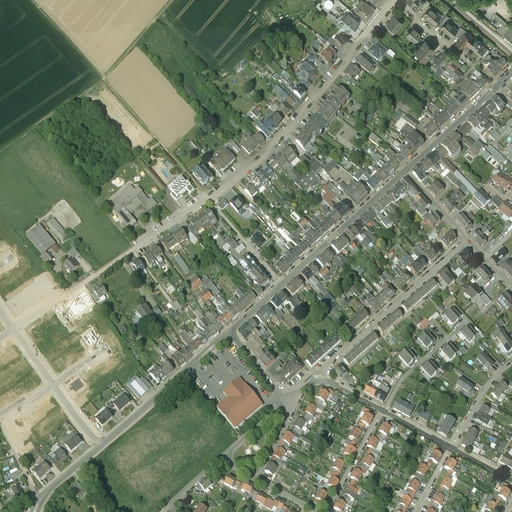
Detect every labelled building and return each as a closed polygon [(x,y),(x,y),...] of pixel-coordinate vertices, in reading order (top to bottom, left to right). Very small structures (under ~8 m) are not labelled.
[(415,0),(412,4),(412,5),(418,10),(421,6),(424,2),(423,1),(423,0),(422,0),(415,0)] [(426,0),(424,2),(421,6),(424,8),(428,4),(429,2),(426,0)] [(373,10),(363,2),(355,11),(365,20),(373,10)] [(430,7),(426,10),(423,14),(434,24),(440,18),(434,13),(435,12),(430,7)] [(338,23),(338,24),(340,26),(350,34),(356,28),(354,26),(358,22),(349,15),(347,13),(338,23)] [(511,27),(495,14),(493,16),(505,26),(500,32),(511,42),(511,27)] [(395,15),(386,25),(389,28),(395,32),(394,30),(401,22),(402,23),(403,22),(395,15)] [(337,20),(333,16),(329,20),(339,28),(340,26),(338,24),(338,23),(336,21),(337,20)] [(446,20),(444,22),(444,23),(443,23),(443,24),(440,27),(452,37),(454,34),(458,29),(452,24),(451,25),(446,20)] [(422,34),(412,26),(408,31),(409,32),(406,35),(407,34),(410,36),(415,41),(416,41),(419,37),(422,34)] [(458,29),(454,34),(457,36),(463,29),(464,29),(460,26),(458,29)] [(463,29),(457,36),(459,38),(463,34),(466,31),(464,29),(463,29)] [(334,43),(335,44),(341,49),(349,40),(341,34),(334,43)] [(459,38),(456,42),(461,47),(465,43),(468,45),(472,41),(463,34),(459,38)] [(419,37),(416,41),(415,41),(414,43),(417,45),(422,39),(419,37)] [(481,44),(474,38),(472,41),(468,45),(470,46),(473,49),(472,51),(474,52),(475,51),(478,47),(481,44)] [(334,43),(330,39),(327,44),(332,48),(335,44),(334,43)] [(425,41),(416,52),(426,60),(434,49),(425,41)] [(327,44),(324,42),(322,44),(329,51),(332,48),(327,44)] [(481,44),(478,47),(475,51),(481,56),(487,49),(481,44)] [(377,45),(372,51),(372,50),(371,50),(368,53),(377,61),(380,57),(379,56),(381,54),(383,56),(386,53),(377,45)] [(497,53),(492,48),(490,51),(492,53),(495,55),(500,59),(503,62),(505,60),(497,53)] [(443,50),(438,55),(442,59),(447,54),(443,50)] [(329,51),(324,56),(323,54),(320,58),(325,63),(324,64),(327,66),(331,62),(330,61),(335,56),(329,51)] [(490,51),(485,56),(490,60),(495,65),(501,71),(506,66),(503,63),(504,62),(503,62),(500,59),(497,62),(490,55),(491,54),(492,53),(490,51)] [(447,54),(442,59),(446,62),(451,57),(447,54)] [(442,59),(438,55),(434,60),(438,63),(442,59)] [(362,56),(357,63),(369,73),(374,67),(375,67),(371,63),(362,56)] [(485,56),(481,61),(485,65),(485,66),(490,60),(485,56)] [(442,59),(438,63),(441,67),(446,62),(442,59)] [(308,60),(302,66),(303,67),(298,74),(298,78),(299,78),(299,79),(300,79),(301,80),(301,82),(301,83),(303,84),(306,81),(307,82),(314,74),(313,73),(315,70),(311,66),(312,64),(308,60)] [(490,60),(485,66),(485,65),(484,67),(494,78),(501,71),(495,65),(490,60)] [(438,63),(432,68),(436,72),(440,68),(441,67),(438,63)] [(359,73),(352,67),(345,75),(348,78),(349,78),(351,80),(353,78),(354,78),(355,78),(359,73)] [(451,67),(445,73),(449,77),(451,78),(456,72),(451,67)] [(440,68),(436,72),(433,75),(438,79),(440,76),(442,74),(444,72),(440,68)] [(480,76),(473,70),(471,73),(473,75),(471,77),(474,79),(475,78),(477,80),(480,76)] [(451,78),(449,80),(451,81),(455,85),(462,77),(456,72),(451,78)] [(443,79),(440,76),(438,79),(438,80),(446,87),(451,81),(449,80),(447,82),(445,81),(443,79)] [(480,76),(477,80),(478,81),(475,84),(473,82),(471,84),(479,92),(488,83),(480,76)] [(306,81),(303,84),(301,83),(298,85),(304,91),(310,84),(307,82),(306,81)] [(470,83),(462,91),(463,92),(460,94),(469,101),(479,92),(471,84),(470,83)] [(181,90),(187,97),(194,92),(188,84),(181,90)] [(305,94),(298,88),(296,91),(294,93),(301,99),(305,94)] [(338,88),(334,93),(334,94),(333,95),(329,100),(340,109),(349,97),(338,88)] [(469,101),(460,94),(455,89),(447,98),(452,103),(460,110),(469,101)] [(277,102),(281,98),(284,100),(286,97),(280,91),(273,98),(277,102)] [(284,100),(295,111),(301,104),(298,102),(296,104),(288,96),(284,100)] [(426,100),(423,98),(419,103),(427,109),(431,104),(429,102),(426,100)] [(497,102),(494,99),(489,104),(499,113),(504,108),(501,105),(497,101),(497,102)] [(340,109),(329,100),(324,106),(335,114),(336,115),(341,109),(340,109)] [(274,101),(272,103),(271,103),(269,105),(275,111),(278,108),(274,104),(276,103),(274,101)] [(291,110),(285,103),(279,109),(285,116),(291,110)] [(452,103),(442,113),(449,120),(460,110),(452,103)] [(489,104),(477,115),(484,122),(491,128),(495,124),(488,117),(489,116),(490,116),(493,113),(496,116),(497,116),(499,113),(489,104)] [(335,114),(325,106),(323,109),(333,117),(335,114)] [(261,114),(255,108),(251,113),(256,118),(261,114)] [(322,108),(316,117),(327,125),(328,127),(335,118),(333,117),(323,109),(322,108)] [(431,116),(426,111),(421,115),(425,118),(428,120),(430,123),(437,117),(434,113),(431,116)] [(437,117),(430,123),(438,131),(449,120),(442,113),(441,112),(437,117)] [(282,121),(274,114),(268,122),(276,128),(282,121)] [(418,125),(403,114),(400,119),(415,129),(418,125)] [(477,115),(472,120),(479,127),(482,123),(484,122),(477,115)] [(313,118),(310,122),(321,129),(323,131),(327,125),(316,117),(314,119),(313,118)] [(428,120),(425,118),(422,121),(425,124),(423,126),(424,127),(423,128),(425,130),(422,132),(429,139),(438,131),(430,123),(428,120)] [(479,127),(472,120),(467,124),(467,125),(472,130),(480,138),(482,139),(487,134),(483,130),(481,132),(480,131),(479,132),(476,130),(479,127)] [(267,121),(264,125),(261,123),(256,128),(267,138),(269,136),(269,137),(271,135),(270,134),(272,133),(274,131),(273,131),(276,128),(268,122),(267,121)] [(321,129),(310,122),(306,128),(318,137),(320,134),(318,133),(321,129)] [(491,128),(484,122),(482,123),(483,125),(485,126),(484,127),(485,128),(483,130),(487,134),(489,136),(493,130),(491,128)] [(469,140),(464,139),(472,130),(467,125),(455,137),(455,138),(464,146),(475,156),(483,148),(477,143),(475,146),(469,140)] [(306,128),(301,135),(309,141),(312,137),(316,140),(318,137),(306,128)] [(256,138),(248,131),(246,129),(244,131),(248,136),(253,141),(256,138)] [(495,132),(493,130),(489,136),(494,141),(499,135),(495,132)] [(367,139),(378,146),(382,141),(371,133),(367,139)] [(424,144),(414,134),(406,141),(407,142),(416,151),(424,144)] [(264,142),(258,135),(256,138),(253,141),(258,146),(259,147),(264,142)] [(309,141),(301,135),(296,141),(303,150),(309,142),(309,141)] [(253,141),(248,136),(244,139),(247,142),(242,148),(249,155),(258,146),(253,141)] [(464,146),(455,138),(455,137),(453,136),(447,142),(454,149),(455,148),(458,145),(461,147),(462,148),(464,146)] [(400,146),(390,139),(388,142),(399,151),(402,148),(400,146)] [(405,142),(400,146),(402,148),(405,150),(408,147),(405,144),(406,143),(405,142)] [(416,151),(407,142),(406,143),(405,144),(408,147),(405,150),(411,156),(416,151)] [(454,149),(447,142),(439,149),(446,157),(448,155),(452,159),(454,156),(455,157),(460,152),(458,148),(455,148),(454,149)] [(229,144),(224,148),(226,150),(228,152),(233,148),(229,144)] [(223,147),(207,162),(218,174),(222,170),(222,171),(235,159),(228,152),(226,150),(224,148),(223,147)] [(297,158),(287,148),(283,152),(283,153),(280,156),(280,155),(279,156),(288,165),(289,166),(297,158)] [(405,150),(402,148),(399,151),(401,153),(399,156),(404,162),(411,156),(405,150)] [(446,157),(439,149),(433,155),(440,161),(445,167),(448,163),(446,162),(443,161),(442,160),(446,157)] [(500,165),(486,153),(482,157),(495,167),(494,168),(496,170),(500,165)] [(381,158),(377,155),(372,159),(376,163),(378,164),(381,161),(383,159),(381,158)] [(433,155),(427,161),(434,169),(436,167),(435,166),(440,161),(433,155)] [(279,156),(273,161),(280,169),(282,170),(285,167),(288,165),(279,156)] [(304,156),(299,161),(305,167),(310,163),(304,156)] [(399,156),(396,159),(394,157),(392,159),(399,167),(404,162),(399,156)] [(308,169),(306,173),(301,178),(300,176),(297,179),(294,182),(323,213),(327,217),(328,215),(330,214),(325,208),(327,205),(322,199),(314,191),(322,183),(315,177),(323,170),(313,159),(310,163),(305,167),(308,169)] [(399,167),(392,159),(389,162),(390,163),(389,165),(388,165),(394,172),(399,167)] [(332,160),(323,170),(327,174),(337,164),(332,160)] [(280,169),(273,161),(268,167),(274,174),(275,174),(280,169)] [(388,165),(386,167),(381,161),(378,164),(383,170),(389,177),(394,172),(388,165),(389,165),(388,165)] [(420,167),(426,173),(426,174),(432,169),(433,170),(434,169),(427,161),(420,167)] [(462,177),(448,163),(445,167),(450,172),(458,181),(473,196),(477,193),(468,184),(467,185),(461,178),(462,177)] [(300,176),(292,168),(292,169),(289,166),(288,165),(285,167),(297,179),(300,176)] [(203,167),(201,169),(199,167),(193,173),(193,174),(203,185),(206,183),(207,184),(210,182),(213,179),(203,167)] [(268,167),(261,174),(267,181),(274,174),(268,167)] [(426,173),(420,167),(412,174),(418,180),(421,177),(426,173)] [(383,170),(378,174),(384,181),(389,177),(383,170)] [(458,181),(450,172),(446,176),(454,185),(458,181)] [(267,181),(261,174),(255,179),(261,186),(266,190),(269,187),(266,185),(269,182),(267,181)] [(378,174),(372,180),(378,187),(384,181),(378,174)] [(499,175),(493,182),(496,184),(496,186),(497,187),(499,187),(500,186),(505,179),(499,175)] [(428,185),(424,180),(421,177),(418,180),(425,188),(428,185)] [(181,178),(172,186),(173,188),(170,190),(172,193),(177,198),(180,195),(186,190),(190,194),(194,190),(188,183),(186,184),(181,178)] [(372,180),(370,178),(367,180),(370,182),(367,185),(373,191),(378,187),(372,180)] [(505,179),(500,186),(502,187),(502,188),(503,190),(505,189),(506,188),(511,182),(506,178),(505,179)] [(255,179),(249,184),(250,186),(256,191),(261,186),(255,179)] [(420,196),(406,181),(405,180),(400,185),(407,192),(410,196),(415,201),(420,196)] [(353,182),(343,191),(348,196),(357,186),(353,182)] [(437,184),(429,192),(435,199),(443,191),(437,184)] [(400,185),(389,195),(394,201),(395,202),(407,192),(400,185)] [(130,186),(112,202),(116,206),(113,209),(124,222),(121,224),(127,231),(136,223),(130,215),(142,205),(148,212),(157,204),(151,198),(149,200),(138,187),(135,190),(130,186)] [(250,186),(245,191),(251,198),(257,193),(256,191),(250,186)] [(357,186),(348,196),(357,205),(367,196),(362,190),(362,191),(357,186)] [(490,201),(480,190),(478,192),(477,192),(477,193),(473,196),(484,207),(490,201)] [(330,192),(322,199),(327,205),(333,211),(335,213),(338,211),(329,202),(333,198),(334,199),(336,198),(330,192)] [(458,192),(451,198),(451,199),(450,200),(451,201),(450,202),(451,203),(460,195),(458,192)] [(177,198),(172,193),(170,195),(176,202),(182,197),(180,195),(177,198)] [(394,201),(389,195),(383,200),(389,207),(389,206),(391,204),(394,201)] [(460,195),(451,203),(452,204),(453,203),(454,205),(455,204),(457,204),(463,198),(460,195)] [(415,201),(410,196),(407,198),(407,200),(411,204),(410,204),(412,207),(409,210),(411,212),(413,211),(415,212),(420,207),(415,201)] [(430,206),(420,196),(415,201),(420,207),(424,211),(430,206)] [(447,198),(440,204),(445,209),(451,203),(450,202),(447,198)] [(223,199),(216,206),(221,211),(228,204),(223,199)] [(244,208),(236,199),(230,205),(238,213),(244,208)] [(389,207),(383,200),(377,206),(383,212),(386,209),(387,208),(389,207)] [(451,203),(445,209),(449,214),(456,208),(452,204),(451,203)] [(499,210),(499,211),(504,215),(510,208),(508,206),(508,205),(506,203),(505,204),(499,210)] [(338,211),(335,213),(342,220),(350,213),(343,206),(338,211)] [(383,212),(377,206),(371,211),(377,217),(379,216),(383,212)] [(393,218),(386,209),(383,212),(387,217),(389,219),(391,218),(392,219),(393,218)] [(216,222),(209,211),(203,215),(209,223),(211,226),(213,225),(216,222)] [(342,220),(335,213),(333,211),(331,213),(333,215),(330,218),(328,215),(327,217),(336,226),(342,220)] [(377,217),(371,211),(365,216),(371,223),(373,221),(377,217)] [(289,216),(295,222),(299,218),(293,212),(289,216)] [(323,213),(320,216),(325,221),(325,223),(323,225),(329,231),(336,226),(327,217),(323,213)] [(209,223),(203,215),(197,219),(203,227),(209,223)] [(434,215),(428,221),(433,227),(440,221),(434,215)] [(462,215),(455,221),(460,226),(467,221),(462,215)] [(320,216),(317,218),(323,225),(325,223),(325,221),(320,216)] [(371,223),(365,216),(359,222),(365,228),(367,226),(371,223)] [(69,236),(54,219),(47,225),(62,242),(69,236)] [(197,219),(191,223),(193,226),(196,231),(203,227),(197,219)] [(303,219),(297,224),(304,231),(307,228),(305,226),(308,224),(303,219)] [(220,220),(216,222),(213,225),(221,234),(226,230),(220,220)] [(318,229),(310,221),(309,222),(310,223),(308,224),(315,232),(322,239),(329,231),(323,225),(318,229)] [(380,228),(373,221),(371,223),(377,229),(378,229),(379,229),(380,228)] [(467,221),(460,226),(465,232),(472,226),(467,221)] [(359,222),(352,228),(358,234),(360,232),(365,228),(359,222)] [(56,244),(39,225),(26,236),(43,255),(46,253),(56,244)] [(374,234),(367,226),(365,228),(368,232),(371,235),(372,234),(373,235),(374,234)] [(281,230),(279,228),(274,234),(277,237),(273,240),(277,243),(280,240),(278,238),(280,235),(284,239),(289,233),(283,228),(281,230)] [(322,239),(315,232),(313,234),(307,228),(304,231),(310,237),(316,244),(322,239)] [(352,228),(345,235),(351,242),(359,236),(358,234),(352,228)] [(258,229),(251,236),(253,239),(258,235),(261,232),(258,229)] [(181,230),(172,237),(178,245),(179,246),(188,240),(181,230)] [(310,237),(304,231),(302,232),(301,233),(306,238),(308,239),(310,237)] [(371,244),(360,232),(358,234),(364,241),(368,246),(371,244)] [(450,232),(441,240),(447,247),(456,239),(450,232)] [(476,233),(475,232),(473,234),(474,236),(471,238),(475,243),(482,237),(477,232),(476,233)] [(253,239),(252,241),(259,248),(265,243),(262,239),(262,238),(258,235),(253,239)] [(172,237),(161,243),(167,252),(178,245),(172,237)] [(298,243),(293,237),(292,238),(293,239),(292,241),(298,248),(300,246),(299,245),(298,243)] [(316,244),(310,237),(308,239),(305,242),(311,248),(316,244)] [(342,237),(337,242),(344,249),(349,244),(342,237)] [(482,237),(475,243),(479,247),(482,245),(483,246),(487,243),(482,237)] [(234,241),(229,246),(233,251),(239,246),(234,241)] [(294,250),(288,243),(287,244),(287,245),(284,242),(283,243),(291,252),(294,250)] [(344,249),(337,242),(332,247),(338,254),(344,249)] [(309,250),(303,243),(300,246),(298,248),(304,254),(309,250)] [(424,253),(417,246),(415,249),(421,256),(424,253)] [(502,250),(504,248),(502,246),(493,254),(495,256),(502,250)] [(156,247),(149,252),(154,260),(159,257),(162,254),(156,247)] [(436,248),(435,247),(430,251),(436,257),(440,253),(438,250),(439,249),(437,247),(436,248)] [(78,254),(74,248),(68,253),(73,258),(78,254)] [(292,253),(298,260),(304,255),(298,248),(292,253)] [(421,256),(415,249),(412,251),(419,258),(421,256)] [(466,250),(458,257),(463,264),(472,256),(466,250)] [(502,250),(495,256),(491,260),(496,265),(506,255),(502,250)] [(335,259),(327,251),(322,256),(328,263),(331,261),(335,265),(333,268),(336,272),(342,267),(335,259)] [(367,254),(373,260),(376,257),(370,251),(367,254)] [(436,257),(430,251),(425,255),(426,256),(425,257),(427,260),(428,259),(431,261),(436,257)] [(154,260),(149,252),(143,257),(149,266),(155,262),(154,260)] [(288,269),(298,260),(292,253),(291,252),(286,257),(284,255),(280,260),(283,263),(288,269)] [(43,255),(41,257),(47,264),(52,260),(46,253),(43,255)] [(189,270),(178,255),(174,258),(185,273),(189,270)] [(251,261),(246,256),(243,260),(242,259),(238,262),(240,265),(240,266),(245,272),(246,271),(250,276),(258,269),(253,264),(254,263),(252,260),(251,261)] [(322,256),(316,261),(323,268),(328,263),(322,256)] [(159,257),(154,260),(155,262),(158,265),(163,262),(159,257)] [(341,262),(337,257),(335,259),(342,267),(344,265),(341,262)] [(72,259),(63,266),(70,274),(79,267),(72,259)] [(417,262),(415,264),(421,270),(426,266),(420,259),(417,262)] [(145,270),(137,260),(132,264),(134,267),(139,274),(145,270)] [(281,262),(279,262),(278,263),(278,265),(276,267),(279,271),(282,275),(288,269),(283,263),(281,262)] [(511,265),(509,262),(501,269),(511,281),(511,265)] [(463,272),(454,263),(449,267),(458,277),(463,272)] [(421,270),(415,264),(413,265),(410,268),(415,275),(421,270)] [(479,264),(472,270),(474,272),(481,266),(479,264)] [(319,272),(312,265),(307,270),(313,277),(319,272)] [(482,268),(480,271),(478,270),(476,272),(477,273),(476,274),(480,279),(487,273),(482,268)] [(260,272),(258,269),(250,275),(251,276),(251,275),(254,278),(253,279),(256,281),(254,283),(255,285),(260,290),(269,282),(269,281),(265,277),(266,277),(261,272),(260,272)] [(454,281),(444,269),(437,275),(447,286),(447,287),(451,284),(450,283),(453,280),(454,281)] [(313,277),(307,270),(301,275),(308,282),(309,281),(313,277)] [(393,281),(386,272),(383,275),(391,283),(393,281)] [(405,273),(399,278),(405,285),(410,280),(405,273)] [(487,273),(480,279),(481,280),(485,285),(489,281),(488,280),(491,278),(487,273)] [(195,274),(185,281),(193,291),(198,287),(201,291),(205,288),(200,282),(198,279),(198,278),(195,274)] [(204,278),(200,282),(205,288),(209,284),(204,278)] [(405,285),(399,278),(394,282),(400,289),(405,285)] [(297,279),(291,284),(298,291),(303,286),(297,279)] [(314,287),(309,281),(308,282),(306,284),(307,286),(311,290),(311,289),(314,293),(317,291),(314,287)] [(431,281),(421,289),(427,295),(437,286),(431,281)] [(253,286),(251,282),(248,285),(252,291),(258,297),(262,293),(260,290),(255,285),(253,286)] [(291,284),(286,289),(293,296),(298,291),(291,284)] [(394,294),(386,284),(381,289),(383,292),(389,299),(394,294)] [(470,288),(467,284),(464,287),(462,289),(466,292),(465,293),(467,295),(468,294),(473,300),(477,296),(470,288)] [(368,297),(364,293),(362,296),(352,285),(349,288),(363,305),(371,298),(369,296),(368,297)] [(476,288),(474,285),(470,288),(477,296),(478,297),(482,294),(476,288)] [(102,286),(94,292),(95,293),(99,299),(107,293),(102,286)] [(215,288),(208,293),(212,298),(213,297),(214,296),(219,292),(215,288)] [(421,289),(412,298),(417,304),(427,295),(421,289)] [(208,293),(207,291),(198,298),(204,305),(212,298),(208,293)] [(74,317),(93,304),(85,292),(66,305),(74,317)] [(383,292),(378,296),(384,303),(389,299),(383,292)] [(99,299),(95,293),(92,295),(97,303),(100,301),(99,299)] [(250,293),(245,298),(250,304),(256,299),(250,293)] [(282,293),(276,298),(283,305),(288,300),(282,293)] [(322,298),(319,294),(317,295),(326,306),(334,300),(328,293),(322,298)] [(490,303),(482,294),(478,297),(483,302),(485,305),(486,306),(490,303)] [(511,301),(505,294),(496,303),(499,306),(500,305),(507,313),(511,308),(511,301)] [(231,310),(229,308),(221,298),(218,300),(214,296),(213,297),(221,307),(232,321),(239,314),(234,308),(231,310)] [(384,303),(378,296),(374,301),(380,307),(384,303)] [(477,296),(473,300),(478,306),(483,302),(478,297),(477,296)] [(250,304),(245,298),(239,303),(244,310),(250,304)] [(276,298),(271,303),(278,310),(283,305),(276,298)] [(412,298),(402,307),(407,313),(417,304),(412,298)] [(374,301),(369,306),(370,307),(369,308),(371,310),(372,309),(374,312),(380,307),(374,301)] [(237,304),(234,308),(239,314),(244,310),(239,303),(237,304)] [(474,303),(464,312),(467,315),(476,307),(474,303)] [(108,304),(103,307),(107,312),(112,309),(108,304)] [(334,315),(338,312),(331,304),(328,306),(334,315)] [(145,305),(135,312),(141,322),(147,318),(147,319),(148,319),(149,318),(148,318),(153,314),(151,311),(150,311),(145,305)] [(490,316),(496,311),(491,306),(486,310),(490,316)] [(156,307),(151,311),(153,314),(156,317),(161,313),(156,307)] [(232,321),(221,307),(219,310),(224,316),(221,319),(222,319),(227,326),(232,321)] [(267,307),(261,312),(268,319),(273,314),(267,307)] [(204,317),(198,309),(193,313),(197,316),(200,321),(204,317)] [(457,313),(453,309),(450,312),(449,311),(444,316),(448,321),(457,313)] [(368,317),(363,311),(356,317),(362,323),(368,317)] [(397,311),(387,320),(392,326),(402,317),(397,311)] [(261,312),(256,317),(265,326),(270,321),(268,319),(261,312)] [(457,313),(448,321),(453,326),(458,321),(458,320),(460,317),(457,313)] [(215,321),(214,319),(211,315),(210,316),(208,317),(213,323),(215,325),(214,324),(212,325),(213,327),(218,333),(223,329),(215,321)] [(362,323),(356,317),(350,324),(355,329),(362,323)] [(426,318),(416,325),(420,331),(430,324),(426,318)] [(210,327),(204,319),(200,322),(207,330),(210,327)] [(227,326),(222,319),(219,321),(217,319),(215,321),(223,329),(227,326)] [(501,319),(495,324),(499,329),(505,325),(501,319)] [(387,320),(377,329),(383,335),(392,326),(387,320)] [(257,327),(251,321),(246,326),(252,332),(254,331),(257,327)] [(355,329),(350,324),(343,330),(348,336),(355,329)] [(239,333),(240,334),(245,340),(250,335),(250,334),(252,332),(246,326),(240,331),(240,332),(239,333)] [(218,333),(213,327),(208,331),(213,338),(218,333)] [(461,334),(460,334),(465,339),(473,331),(469,327),(466,330),(466,329),(465,330),(461,334)] [(264,330),(256,336),(259,340),(261,338),(265,342),(268,340),(264,335),(266,333),(264,330)] [(501,330),(492,336),(495,340),(497,338),(499,341),(505,336),(501,330)] [(208,331),(205,334),(202,331),(200,333),(208,343),(213,338),(208,331)] [(473,331),(465,339),(469,344),(475,339),(474,338),(477,336),(473,331)] [(427,332),(424,335),(423,334),(418,339),(422,344),(431,337),(427,332)] [(208,343),(200,333),(197,335),(200,338),(197,341),(203,347),(208,343)] [(373,334),(363,343),(368,349),(378,340),(373,334)] [(259,340),(256,336),(251,341),(247,344),(252,351),(258,347),(259,348),(263,344),(259,340)] [(336,336),(326,345),(331,350),(341,342),(336,336)] [(505,336),(499,341),(503,347),(510,343),(505,336)] [(431,337),(422,344),(427,349),(432,345),(432,344),(435,341),(431,337)] [(197,341),(195,343),(192,340),(190,342),(198,352),(203,347),(197,341)] [(198,352),(190,342),(187,345),(190,347),(187,350),(193,357),(198,352)] [(479,346),(482,350),(488,347),(485,342),(479,346)] [(363,343),(353,352),(358,357),(368,349),(363,343)] [(511,345),(510,343),(503,347),(508,354),(511,350),(511,345)] [(175,349),(171,345),(168,349),(174,355),(171,359),(180,368),(187,362),(180,354),(175,349)] [(326,345),(316,354),(321,359),(331,350),(326,345)] [(441,351),(441,352),(445,357),(454,349),(450,345),(447,347),(446,347),(441,351)] [(187,350),(186,349),(180,354),(187,362),(193,357),(187,350)] [(458,353),(454,349),(445,357),(450,362),(455,357),(455,356),(458,353)] [(408,350),(405,353),(404,352),(398,357),(403,362),(411,354),(408,350)] [(353,352),(343,360),(348,366),(358,357),(353,352)] [(285,353),(279,358),(281,361),(287,356),(285,353)] [(268,354),(260,361),(266,370),(275,362),(268,354)] [(316,354),(306,362),(311,368),(321,359),(316,354)] [(411,354),(403,362),(407,367),(408,366),(412,362),(413,362),(412,361),(415,358),(411,354)] [(482,354),(477,359),(482,365),(488,360),(482,354)] [(304,367),(293,355),(290,357),(294,361),(302,369),(304,367)] [(493,365),(488,360),(482,365),(488,371),(493,365)] [(279,362),(268,373),(276,382),(278,381),(280,384),(284,385),(302,369),(294,361),(285,369),(279,362)] [(422,368),(422,369),(426,374),(435,366),(431,362),(428,365),(427,364),(422,368)] [(166,363),(163,366),(161,364),(157,367),(166,377),(173,370),(166,363)] [(386,373),(390,367),(385,364),(381,369),(386,373)] [(157,367),(155,366),(148,372),(158,384),(159,384),(161,382),(160,382),(166,377),(157,367)] [(340,366),(334,372),(341,380),(347,374),(340,366)] [(435,366),(426,374),(431,379),(436,374),(435,373),(438,371),(435,366)] [(140,380),(138,379),(139,379),(136,376),(126,385),(139,399),(149,390),(140,380)] [(384,379),(380,386),(385,389),(390,379),(386,376),(384,379)] [(379,377),(373,388),(378,391),(380,386),(384,379),(379,377)] [(152,387),(144,379),(144,380),(142,378),(140,380),(149,390),(152,387)] [(240,378),(229,387),(229,388),(223,392),(228,398),(216,407),(235,429),(263,405),(244,384),(240,378)] [(467,383),(461,379),(456,385),(463,390),(467,383)] [(474,388),(467,383),(463,390),(469,394),(474,388)] [(502,383),(496,388),(502,393),(507,388),(502,383)] [(373,388),(368,385),(364,393),(374,399),(378,391),(373,388)] [(502,393),(496,388),(491,394),(497,399),(502,393)] [(326,393),(321,391),(319,395),(327,399),(329,395),(332,397),(334,393),(328,389),(326,393)] [(387,396),(378,391),(374,399),(383,403),(387,396)] [(327,399),(319,395),(316,399),(320,401),(324,403),(327,399)] [(124,396),(118,400),(124,407),(130,402),(124,396)] [(118,400),(113,405),(119,412),(124,407),(118,400)] [(403,404),(397,401),(393,409),(409,418),(413,410),(408,407),(408,406),(403,403),(403,404)] [(313,406),(309,405),(307,409),(315,413),(317,409),(316,408),(313,406)] [(489,410),(483,407),(479,414),(486,417),(489,410)] [(315,413),(307,409),(305,413),(308,415),(313,417),(315,413)] [(416,416),(428,421),(430,413),(418,409),(416,416)] [(112,417),(106,410),(101,415),(107,422),(112,417)] [(22,422),(15,412),(7,417),(14,427),(22,422)] [(368,416),(365,414),(363,419),(371,423),(373,419),(368,416)] [(486,417),(479,414),(475,421),(487,427),(490,422),(491,420),(486,417)] [(107,422),(101,415),(95,420),(101,427),(107,422)] [(443,422),(441,427),(442,428),(439,433),(446,438),(455,421),(447,417),(444,423),(443,422)] [(301,420),(298,418),(295,423),(303,427),(306,423),(304,422),(301,420)] [(371,423),(363,419),(361,423),(362,424),(365,425),(369,427),(371,423)] [(303,427),(295,423),(293,427),(296,428),(301,431),(303,427)] [(388,427),(383,424),(381,428),(389,433),(391,428),(388,427)] [(358,431),(353,428),(351,433),(359,437),(361,433),(358,431)] [(389,433),(381,428),(379,432),(382,434),(387,437),(389,433)] [(478,433),(471,429),(466,438),(473,442),(478,433)] [(289,434),(286,432),(284,437),(292,441),(294,437),(292,436),(289,434)] [(359,437),(351,433),(349,437),(354,439),(357,441),(359,437)] [(76,437),(71,441),(76,448),(81,443),(78,439),(76,437)] [(292,441),(284,437),(282,441),(285,442),(289,445),(292,441)] [(375,440),(372,438),(369,442),(377,447),(380,442),(378,442),(375,440)] [(473,442),(466,438),(462,446),(469,450),(473,442)] [(71,441),(65,446),(71,453),(76,448),(71,441)] [(489,447),(502,453),(507,443),(502,441),(500,446),(491,442),(489,447)] [(377,447),(369,442),(367,446),(370,448),(368,452),(371,454),(377,457),(380,453),(375,451),(377,447)] [(350,447),(348,446),(346,450),(354,454),(356,450),(353,448),(350,447)] [(281,450),(278,448),(275,452),(283,457),(285,452),(281,450)] [(60,450),(55,454),(60,461),(66,457),(60,450)] [(354,454),(346,450),(344,454),(345,455),(348,457),(352,458),(354,454)] [(437,453),(434,451),(431,455),(439,460),(442,456),(437,453)] [(509,459),(504,456),(500,463),(509,468),(511,461),(511,451),(509,455),(510,456),(509,459)] [(283,457),(275,452),(273,456),(276,458),(281,461),(283,457)] [(371,454),(368,452),(364,460),(372,464),(374,460),(369,457),(371,454)] [(50,459),(49,459),(52,462),(55,466),(60,461),(55,454),(50,459)] [(439,460),(431,455),(429,460),(432,461),(437,464),(439,460)] [(49,464),(43,456),(40,458),(47,466),(49,464)] [(40,458),(35,462),(39,468),(45,474),(50,470),(47,466),(40,458)] [(454,462),(449,459),(447,464),(454,468),(457,464),(454,462)] [(341,462),(336,460),(334,464),(342,468),(344,464),(341,462)] [(372,464),(364,460),(362,464),(365,466),(370,468),(372,464)] [(272,465),(269,464),(267,468),(275,472),(277,468),(272,465)] [(342,468),(334,464),(332,468),(337,471),(340,472),(342,468)] [(425,467),(421,464),(418,468),(426,473),(428,469),(425,467)] [(454,468),(447,464),(444,468),(449,470),(452,472),(454,468)] [(39,468),(33,472),(39,479),(45,474),(39,468)] [(275,472),(267,468),(265,472),(270,475),(273,476),(275,472)] [(426,473),(418,468),(416,473),(421,475),(424,477),(426,473)] [(358,471),(355,470),(352,474),(360,478),(363,474),(361,473),(358,471)] [(483,476),(485,477),(487,472),(482,470),(478,479),(481,480),(483,476)] [(360,478),(352,474),(350,478),(353,480),(352,483),(355,485),(357,481),(358,482),(360,478)] [(226,481),(224,484),(228,487),(233,479),(228,476),(226,481)] [(333,478),(331,477),(329,481),(337,485),(339,481),(336,480),(333,478)] [(448,479),(445,478),(443,482),(451,486),(453,482),(448,479)] [(209,483),(206,479),(202,482),(208,489),(212,486),(209,483)] [(233,479),(228,487),(232,489),(235,484),(237,481),(233,479)] [(417,483),(412,480),(410,484),(418,488),(420,484),(417,483)] [(337,485),(329,481),(327,485),(328,486),(332,488),(335,490),(337,485)] [(77,482),(69,489),(75,496),(83,489),(77,482)] [(208,489),(202,482),(199,485),(201,488),(205,492),(208,489)] [(242,488),(241,489),(245,492),(250,484),(245,482),(242,488)] [(451,486),(443,482),(441,486),(444,488),(449,490),(451,486)] [(351,483),(347,491),(355,495),(359,488),(355,485),(352,483),(351,483)] [(250,484),(245,492),(250,494),(250,492),(252,489),(254,486),(250,484)] [(418,488),(410,484),(408,488),(412,491),(416,493),(418,488)] [(18,486),(11,489),(15,498),(23,495),(18,486)] [(506,490),(503,488),(500,493),(508,497),(510,493),(506,490)] [(439,490),(434,498),(442,502),(444,498),(447,499),(449,495),(442,491),(439,490)] [(325,494),(320,491),(317,495),(325,499),(328,495),(325,494)] [(347,491),(343,499),(349,502),(351,499),(353,500),(355,495),(347,491)] [(264,495),(260,493),(258,496),(255,501),(259,503),(264,495)] [(508,497),(500,493),(498,497),(501,498),(506,501),(508,497)] [(264,495),(259,503),(264,506),(266,501),(268,498),(264,495)] [(325,499),(317,495),(315,499),(318,501),(323,504),(325,499)] [(408,498),(404,496),(401,500),(409,504),(412,500),(408,498)] [(281,501),(277,498),(275,501),(273,505),(273,506),(277,509),(281,501)] [(442,502),(434,498),(432,502),(435,503),(440,506),(442,502)] [(343,499),(341,503),(338,501),(336,505),(344,509),(346,506),(351,509),(353,505),(349,502),(343,499)] [(409,504),(401,500),(399,504),(404,507),(407,508),(409,504)] [(281,501),(277,509),(281,511),(282,509),(283,506),(285,503),(281,501)] [(494,504),(489,501),(487,506),(495,510),(497,506),(494,504)]
